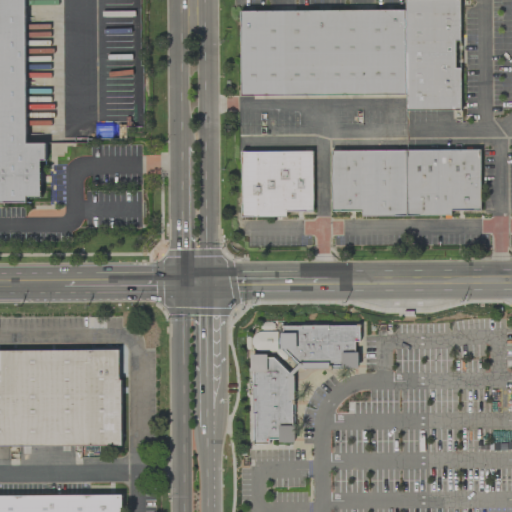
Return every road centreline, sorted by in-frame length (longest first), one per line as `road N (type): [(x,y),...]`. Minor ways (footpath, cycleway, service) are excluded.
road 1 (tertiary): [(0,284),(511,279)]
road 2 (primary): [(205,282),(203,0)]
road 3 (primary): [(179,282),(181,511)]
road 4 (primary): [(177,0),(178,150)]
road 5 (primary): [(178,150),(179,282)]
road 6 (primary): [(206,406),(205,282)]
